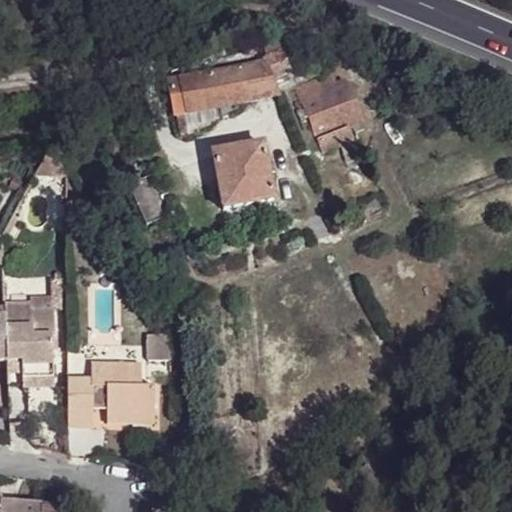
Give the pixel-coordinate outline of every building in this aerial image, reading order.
[(262,63),(263,64),(271,81),(290,71),(279,45),(264,51),(267,59),(262,63)] [(168,85),(175,118),(277,97),(271,81),(263,64),(168,85)] [(331,76),(291,94),(320,156),(354,141),(349,130),(363,123),(344,82),(336,85),(331,76)] [(211,157),(222,213),(273,203),(261,147),(211,157)] [(4,329),(6,362),(21,362),(21,373),(22,378),(52,376),(50,338),(53,338),(52,311),(28,312),(29,327),(4,329)] [(6,362),(8,375),(21,373),(21,362),(6,362)] [(67,382),(66,431),(90,431),(91,413),(90,405),(105,406),(105,413),(106,426),(128,426),(129,415),(150,415),(150,387),(140,387),(140,365),(90,365),(89,382),(67,382)] [(23,385),(24,389),(53,387),(52,376),(22,378),(23,385)] [(129,415),(128,426),(151,426),(150,415),(129,415)] [(0,500),(0,511),(41,511),(42,508),(2,505),(1,500),(0,500)]
